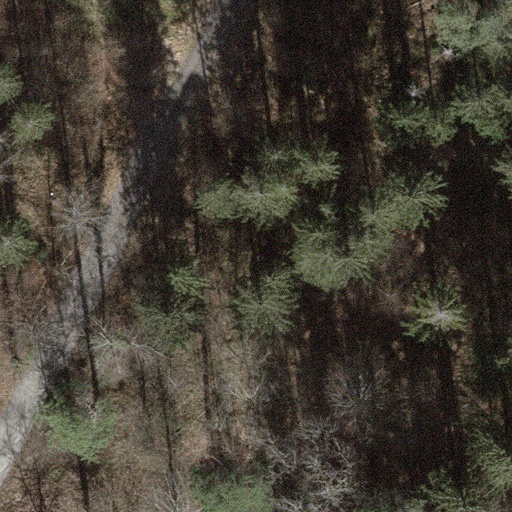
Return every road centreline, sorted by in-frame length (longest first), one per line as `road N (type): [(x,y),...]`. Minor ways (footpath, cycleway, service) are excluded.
road 1 (track): [(252,0),(90,313)]
road 2 (track): [(0,462),(90,313)]
